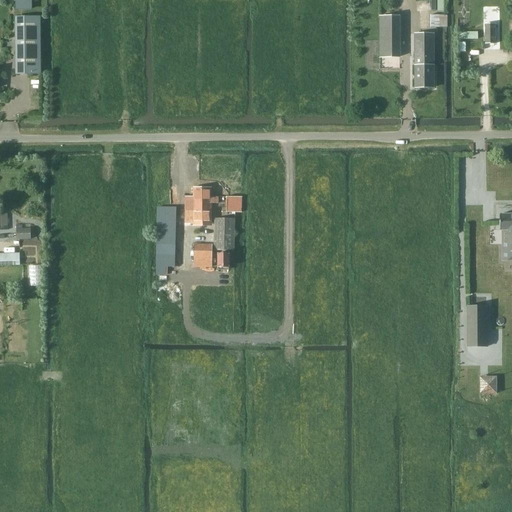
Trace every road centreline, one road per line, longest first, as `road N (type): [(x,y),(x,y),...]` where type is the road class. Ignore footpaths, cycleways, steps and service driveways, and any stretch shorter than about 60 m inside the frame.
road 1 (unclassified): [(0,139),(511,134)]
road 2 (track): [(181,136),(192,330),(249,346),(275,341),(291,319),(288,136)]
